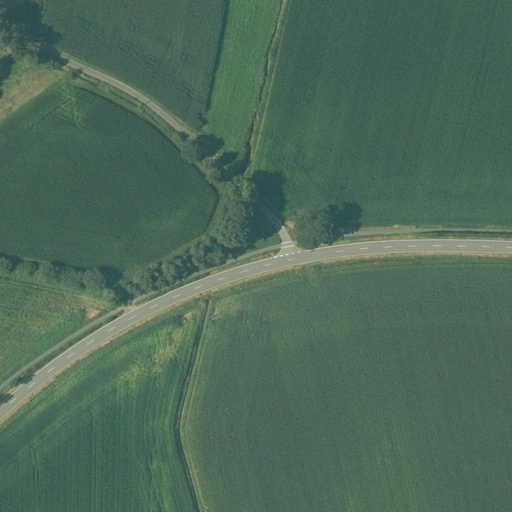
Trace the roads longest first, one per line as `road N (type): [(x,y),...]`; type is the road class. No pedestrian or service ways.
road 1 (residential): [(0,6),(34,42),(144,98),(255,201),(283,234),(289,258)]
road 2 (tertiary): [(289,258),(175,296),(121,324),(0,411)]
road 3 (tertiary): [(511,247),(412,245),(289,258)]
